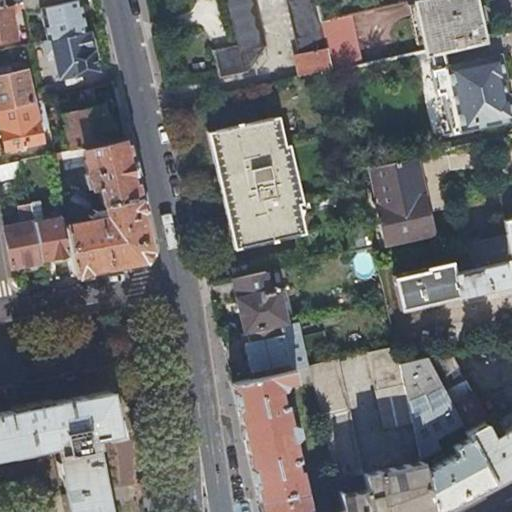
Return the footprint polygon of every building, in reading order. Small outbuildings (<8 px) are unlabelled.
[(22,0),(24,9),(40,5),(63,0),(22,0)] [(51,37),(87,29),(79,0),(63,0),(40,5),(48,37),(51,37)] [(255,0),(225,0),(235,42),(211,48),(217,77),(247,70),(265,44),(255,0)] [(295,58),(298,74),(331,66),(315,0),(286,0),(298,51),(295,58)] [(413,0),(425,49),(426,53),(430,53),(443,49),(485,40),(476,0),(413,0)] [(1,4),(0,4),(0,36),(14,34),(9,3),(1,4)] [(91,47),(87,29),(51,37),(60,74),(73,71),(74,73),(98,68),(94,47),(91,47)] [(355,42),(329,48),(333,64),(359,58),(356,42),(355,42)] [(447,66),(443,49),(430,53),(433,69),(431,70),(437,94),(444,93),(453,133),(511,119),(511,106),(509,95),(507,95),(503,79),(506,79),(500,55),(447,66)] [(0,106),(32,100),(24,67),(0,72),(0,106)] [(71,148),(113,138),(108,116),(105,116),(98,85),(72,91),(75,105),(63,108),(71,148)] [(41,137),(32,100),(0,106),(0,124),(1,127),(0,127),(0,130),(4,146),(41,137)] [(270,118),(297,234),(303,232),(277,117),(270,118)] [(241,246),(297,234),(270,118),(216,131),(241,246)] [(234,247),(241,246),(216,131),(208,133),(234,247)] [(99,185),(102,201),(139,194),(126,136),(113,138),(71,148),(66,149),(54,151),(48,153),(52,171),(63,169),(63,165),(85,161),(87,168),(85,172),(86,180),(90,183),(96,182),(96,185),(99,185)] [(413,157),(369,167),(376,196),(373,197),(384,243),(431,233),(413,157)] [(0,178),(24,175),(21,158),(0,162),(0,178)] [(56,192),(66,191),(63,180),(54,182),(56,192)] [(139,194),(102,201),(105,218),(81,222),(81,220),(62,223),(68,254),(72,274),(143,260),(152,249),(139,194)] [(39,259),(32,220),(29,202),(16,204),(19,222),(3,225),(9,265),(39,259)] [(62,223),(60,214),(32,220),(39,259),(68,254),(62,223)] [(466,243),(466,245),(472,268),(472,269),(511,259),(511,217),(503,220),(507,234),(466,243)] [(319,270),(316,258),(294,263),(297,276),(319,270)] [(511,259),(472,269),(472,268),(453,272),(450,261),(392,275),(401,311),(459,297),(459,295),(511,282),(511,259)] [(264,269),(231,277),(243,329),(284,320),(277,288),(269,289),(264,269)] [(493,301),(471,303),(473,319),(494,316),(493,301)] [(295,322),(241,333),(251,377),(292,368),(296,367),(305,365),(302,355),(328,349),(323,330),(298,335),(295,322)] [(411,421),(398,363),(394,346),(365,352),(382,427),(411,421)] [(492,480),(511,468),(511,422),(502,428),(501,431),(504,436),(495,440),(483,419),(485,413),(454,356),(428,362),(461,423),(469,437),(492,480)] [(428,362),(425,357),(398,363),(411,421),(417,446),(420,457),(438,447),(434,437),(461,423),(428,362)] [(361,473),(336,358),(308,364),(312,381),(334,482),(339,506),(340,511),(430,511),(432,511),(423,471),(420,460),(361,473)] [(308,364),(305,365),(296,367),(300,384),(312,381),(308,364)] [(251,377),(231,381),(244,437),(258,499),(303,489),(299,468),(295,469),(293,459),(296,458),(292,439),(297,433),(296,426),(288,422),(284,403),(281,404),(278,391),(282,389),(285,383),(295,381),(292,368),(251,377)] [(0,454),(57,444),(70,511),(111,511),(96,435),(119,431),(111,389),(0,410),(0,454)] [(432,511),(492,480),(469,437),(451,445),(455,453),(423,471),(432,511)] [(340,511),(339,506),(327,511),(308,511),(303,489),(258,499),(260,511),(340,511)]
